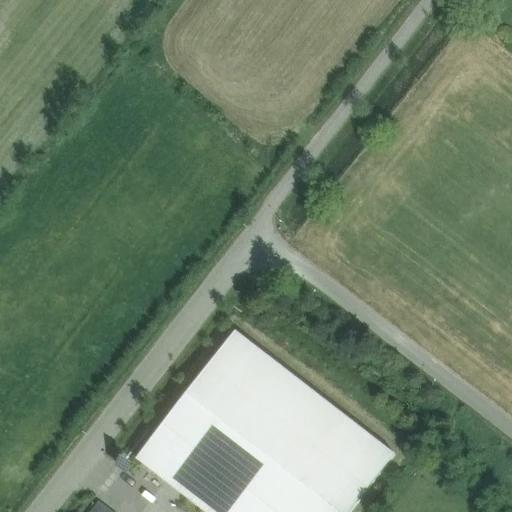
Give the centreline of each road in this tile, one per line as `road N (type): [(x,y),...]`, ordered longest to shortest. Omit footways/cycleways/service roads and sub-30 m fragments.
road 1 (unclassified): [(40,511),(259,224)]
road 2 (unclassified): [(511,424),(259,224)]
road 3 (unclassified): [(259,224),(434,0)]
